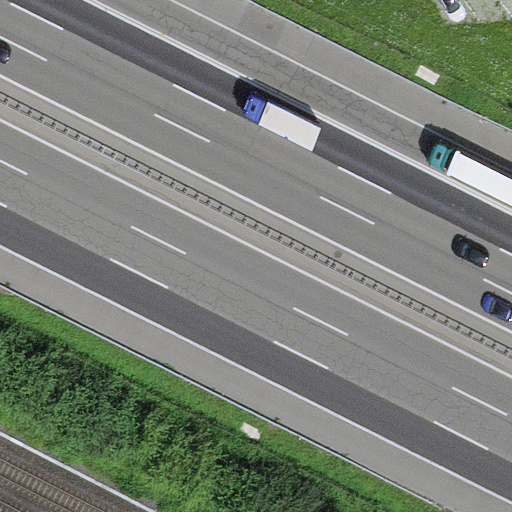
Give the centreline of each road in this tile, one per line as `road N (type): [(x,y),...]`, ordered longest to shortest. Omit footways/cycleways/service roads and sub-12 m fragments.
road 1 (motorway): [(511,272),(0,15)]
road 2 (motorway): [(0,182),(511,439)]
